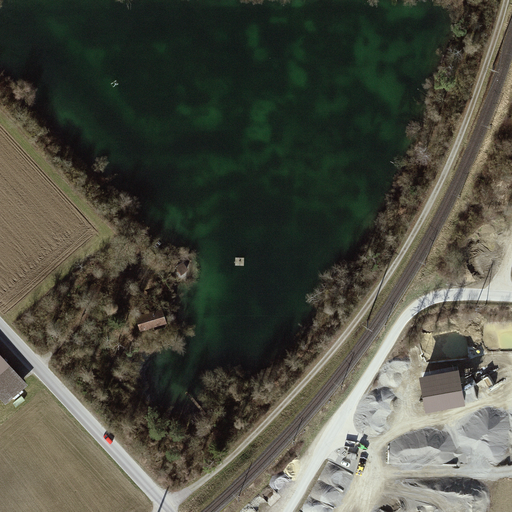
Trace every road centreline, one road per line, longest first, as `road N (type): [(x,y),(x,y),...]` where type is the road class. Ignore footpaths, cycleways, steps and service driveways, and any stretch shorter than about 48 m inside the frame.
road 1 (track): [(168,510),(336,352),(386,283),(466,122),(505,0)]
road 2 (unclassified): [(0,325),(168,510)]
